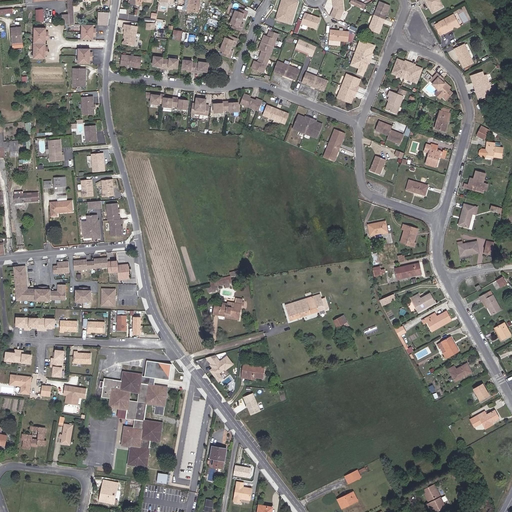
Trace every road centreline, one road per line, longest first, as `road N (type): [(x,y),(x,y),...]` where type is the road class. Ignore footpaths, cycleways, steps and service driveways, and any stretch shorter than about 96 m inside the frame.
road 1 (residential): [(396,38),(451,67),(465,92),(470,117),(440,219)]
road 2 (residential): [(301,511),(171,346)]
road 3 (residential): [(139,245),(105,112),(104,77)]
road 4 (residential): [(360,122),(364,189),(440,219)]
road 5 (residential): [(0,259),(139,245)]
road 6 (residential): [(445,277),(511,393)]
road 7 (residential): [(104,77),(214,89),(235,83)]
road 8 (residential): [(235,83),(279,87),(360,122)]
road 9 (residential): [(171,346),(42,341)]
road 10 (residential): [(82,511),(83,479),(75,473),(13,465),(0,471)]
